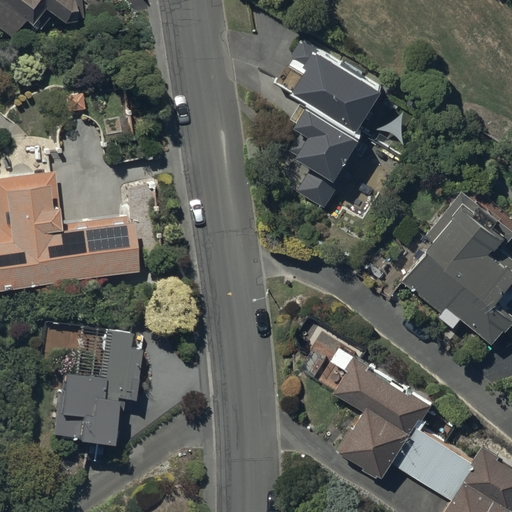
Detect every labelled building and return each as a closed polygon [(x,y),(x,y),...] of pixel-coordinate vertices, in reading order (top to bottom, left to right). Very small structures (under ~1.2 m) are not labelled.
[(0,0),(0,21),(9,29),(24,7),(39,22),(47,11),(37,3),(39,0),(48,0),(64,12),(80,10),(79,0),(0,0)] [(304,190),(324,201),(360,144),(364,147),(371,136),(358,129),(360,126),(370,131),(389,101),(373,91),(384,73),(341,46),(345,40),(326,29),(322,36),(318,33),(316,36),(300,26),(283,55),(286,57),(275,74),(304,92),(294,109),(310,119),(295,142),(313,153),(302,171),(312,177),(304,190)] [(0,275),(138,262),(133,209),(57,216),(52,165),(0,169),(0,190),(2,190),(4,217),(0,217),(0,275)] [(479,193),(463,180),(429,223),(436,228),(431,234),(417,224),(373,280),(389,293),(403,275),(456,316),(462,308),(495,334),(511,311),(511,298),(511,297),(511,248),(503,242),(511,230),(511,218),(497,208),(501,204),(482,189),(479,193)] [(131,332),(78,322),(72,368),(64,367),(61,388),(56,388),(51,429),(72,432),(72,437),(118,443),(124,397),(134,398),(142,341),(130,339),(131,332)] [(372,351),(341,333),(331,349),(349,359),(335,384),(364,401),(355,417),(350,414),(336,440),(365,457),(363,461),(382,472),(391,457),(452,493),(440,511),(509,511),(511,507),(511,449),(500,442),(502,439),(485,430),(474,449),(433,425),(437,419),(426,413),(429,409),(424,407),(436,387),(416,375),(413,381),(406,376),(407,374),(393,366),(393,368),(370,354),(372,351)]
